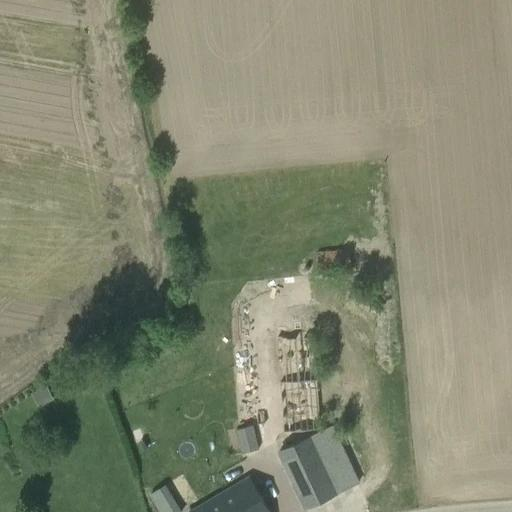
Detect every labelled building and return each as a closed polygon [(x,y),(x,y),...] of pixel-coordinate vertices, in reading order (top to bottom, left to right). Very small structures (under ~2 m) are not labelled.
[(351,271),(349,248),(317,251),(317,252),(316,252),(319,274),(351,271)] [(315,337),(277,340),(284,432),(321,430),(315,337)] [(230,427),(239,453),(259,447),(251,420),(230,427)] [(321,432),(281,451),(278,453),(303,508),(360,482),(334,426),(321,432)] [(267,511),(249,479),(193,511),(267,511)]
